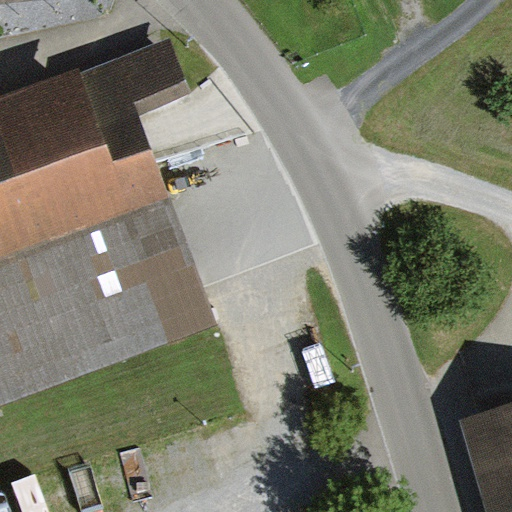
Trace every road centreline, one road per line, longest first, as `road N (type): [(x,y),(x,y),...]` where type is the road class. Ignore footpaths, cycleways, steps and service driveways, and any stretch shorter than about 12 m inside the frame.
road 1 (tertiary): [(194,0),(239,49),(325,179),(362,265),(437,511)]
road 2 (track): [(325,179),(379,172),(511,215)]
